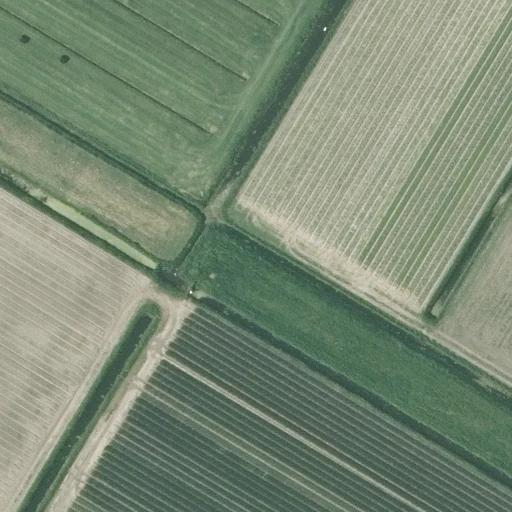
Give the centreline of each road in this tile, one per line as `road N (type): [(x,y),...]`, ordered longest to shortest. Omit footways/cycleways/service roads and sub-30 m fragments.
road 1 (track): [(7,511),(132,303)]
road 2 (track): [(49,511),(169,318)]
